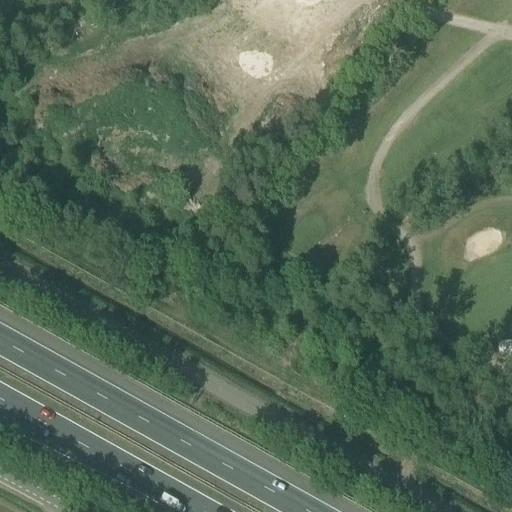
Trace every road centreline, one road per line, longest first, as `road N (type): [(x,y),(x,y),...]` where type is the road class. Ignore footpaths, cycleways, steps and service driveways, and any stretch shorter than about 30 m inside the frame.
road 1 (unclassified): [(433,511),(0,273)]
road 2 (motorway): [(317,511),(0,335)]
road 3 (motorway): [(0,399),(201,511)]
